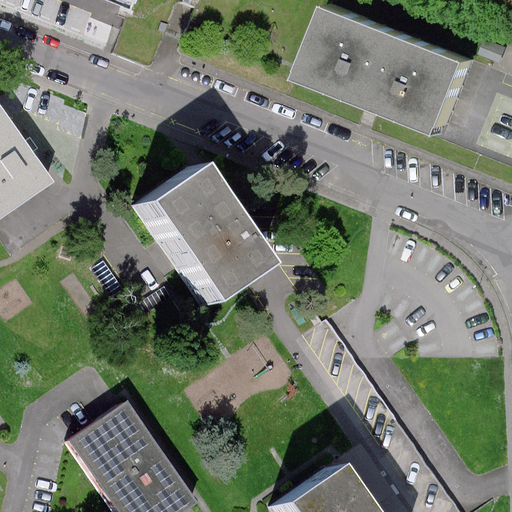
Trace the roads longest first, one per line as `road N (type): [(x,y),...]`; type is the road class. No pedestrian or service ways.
road 1 (residential): [(511,265),(474,225),(370,173),(245,120),(0,36)]
road 2 (unknown): [(370,173),(365,314),(376,362),(456,480),(511,480)]
